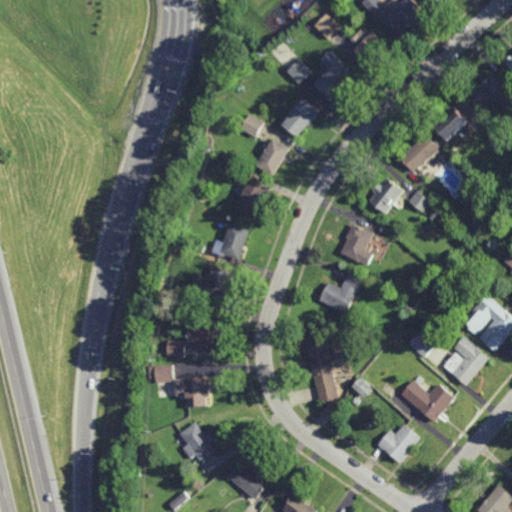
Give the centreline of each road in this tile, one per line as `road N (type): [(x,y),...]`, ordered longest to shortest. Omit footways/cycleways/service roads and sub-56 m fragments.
road 1 (residential): [(416,511),(291,422),(271,389),(264,342),(287,264),(331,172),(508,0)]
road 2 (motorway): [(90,376),(103,283),(140,154)]
road 3 (motorway): [(48,511),(0,291)]
road 4 (residential): [(511,405),(420,511)]
road 5 (motorway): [(81,511),(90,376)]
